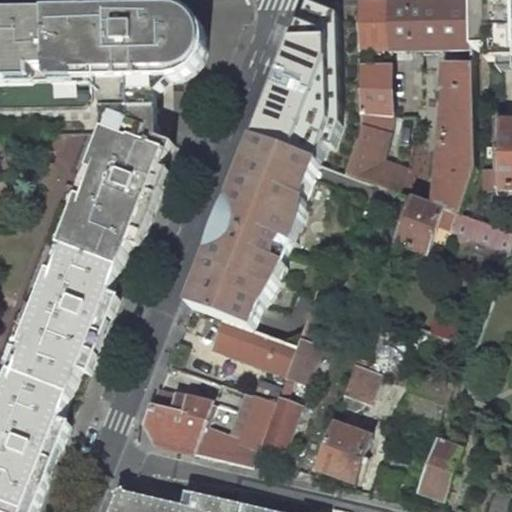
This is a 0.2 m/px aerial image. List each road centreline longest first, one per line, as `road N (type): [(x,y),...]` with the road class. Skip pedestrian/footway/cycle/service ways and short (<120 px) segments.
road 1 (residential): [(98,467),(282,0)]
road 2 (residential): [(98,467),(292,511)]
